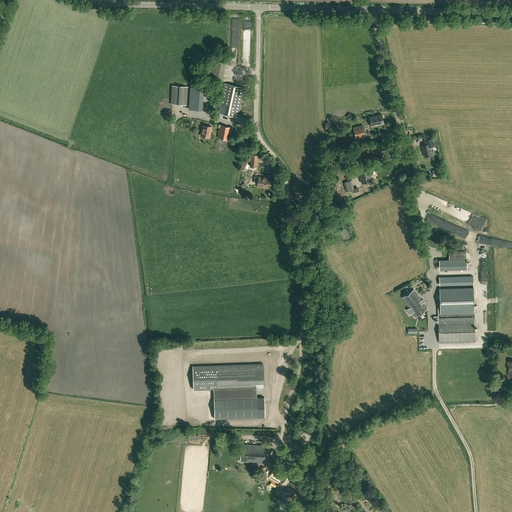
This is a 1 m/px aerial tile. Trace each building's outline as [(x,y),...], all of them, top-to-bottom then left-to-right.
[(218,113),(238,117),(244,88),(224,83),(218,113)] [(173,85),(171,103),(186,104),(187,86),(173,85)] [(204,88),(190,86),(189,109),(202,110),(204,88)] [(371,127),(384,124),(382,114),(369,117),(371,127)] [(203,125),(201,136),(209,138),(212,127),(203,125)] [(228,140),(231,127),(220,125),(218,138),(228,140)] [(366,137),(363,128),(363,125),(353,127),(356,139),(366,137)] [(426,145),(422,146),(425,157),(425,158),(426,158),(427,159),(429,159),(429,158),(430,157),(429,156),(432,155),(431,151),(430,147),(435,145),(433,138),(424,140),(426,145)] [(372,181),(370,175),(373,174),(370,164),(366,166),(367,169),(359,171),(362,183),(372,181)] [(255,180),(256,180),(258,181),(257,187),(265,187),(265,188),(269,189),(269,188),(270,188),(271,178),(255,177),(255,180)] [(354,190),(352,181),(345,183),(347,192),(354,190)] [(342,232),(341,233),(345,241),(352,237),(347,227),(341,230),(342,232)] [(440,308),(438,308),(438,316),(438,319),(439,343),(475,342),(474,288),(440,289),(440,308)] [(415,317),(427,309),(414,289),(402,298),(415,317)] [(263,364),(192,366),(193,390),(214,389),(215,419),(265,417),(264,397),(257,397),(256,387),(264,387),(263,364)] [(242,444),(241,457),(245,457),(245,462),(264,463),(265,446),(242,444)] [(282,484),(288,474),(277,467),(271,477),(282,484)]
